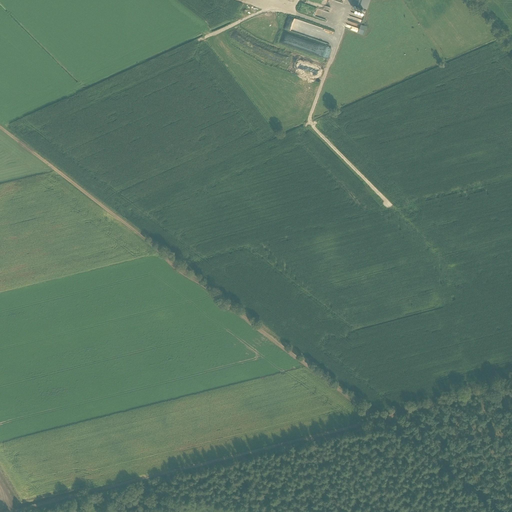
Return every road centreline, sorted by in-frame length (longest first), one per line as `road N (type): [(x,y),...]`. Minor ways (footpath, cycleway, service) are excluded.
road 1 (track): [(382,418),(0,127)]
road 2 (track): [(16,511),(382,418)]
road 3 (track): [(382,418),(511,385)]
